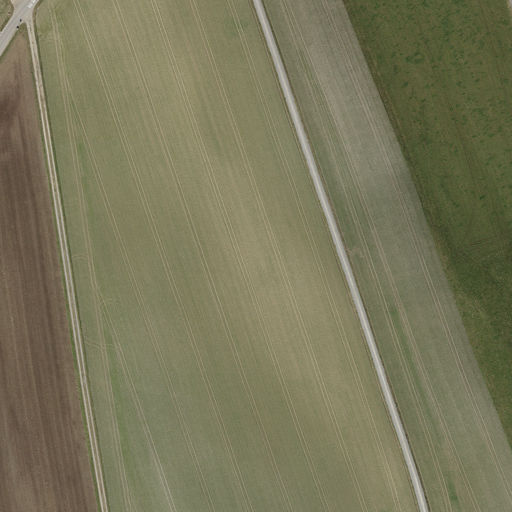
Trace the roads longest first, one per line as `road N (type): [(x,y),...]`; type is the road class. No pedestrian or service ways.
road 1 (track): [(256,0),(425,511)]
road 2 (track): [(106,511),(29,17),(18,0)]
